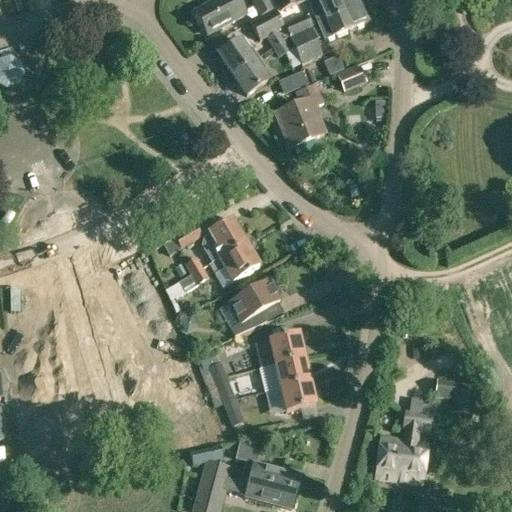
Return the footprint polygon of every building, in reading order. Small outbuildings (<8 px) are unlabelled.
[(219,0),(194,13),(207,37),(245,17),(236,0),(219,0)] [(248,0),(259,19),(274,13),(274,12),(267,0),(248,0)] [(275,0),(281,13),(298,5),(295,0),(275,0)] [(288,37),(289,41),(301,68),(323,58),(315,42),(323,39),(324,42),(368,23),(358,0),(349,0),(343,3),(344,6),(330,12),(333,19),(317,25),(311,27),(288,37)] [(313,0),(307,2),(308,3),(317,25),(333,19),(330,12),(344,6),(343,3),(349,0),(313,0)] [(259,44),(266,40),(285,31),(285,30),(283,26),(283,25),(276,11),(274,12),(274,13),(259,19),(249,24),(259,44)] [(285,30),(285,31),(288,37),(311,27),(306,17),(283,26),(285,30)] [(288,37),(285,31),(266,40),(273,51),(284,43),(288,41),(289,41),(288,37)] [(218,57),(232,78),(254,63),(240,43),(218,57)] [(284,43),(273,51),(278,60),(290,51),(284,43)] [(30,79),(20,56),(0,64),(0,83),(3,90),(30,79)] [(254,63),(232,78),(246,99),(268,84),(254,63)] [(343,94),(366,85),(360,68),(336,78),(343,94)] [(278,82),(283,96),(307,87),(301,73),(278,82)] [(314,109),(324,105),(316,87),(296,96),(299,104),(274,115),(290,151),(325,137),(314,109)] [(208,235),(222,259),(245,245),(231,221),(208,235)] [(174,240),(181,252),(202,240),(195,228),(174,240)] [(181,252),(174,240),(163,246),(163,247),(170,258),(181,252)] [(222,259),(210,266),(216,277),(229,269),(237,283),(260,269),(245,245),(222,259)] [(196,260),(184,268),(190,278),(203,271),(196,260)] [(203,271),(190,278),(196,288),(209,281),(203,271)] [(180,298),(196,288),(190,278),(174,288),(180,298)] [(268,283),(229,305),(241,326),(230,332),(235,339),(267,325),(261,315),(280,303),(277,299),(281,297),(273,284),(270,287),(268,283)] [(271,356),(260,359),(263,371),(274,368),(274,367),(304,360),(298,336),(268,343),(271,356)] [(196,359),(199,369),(207,366),(209,372),(217,369),(211,353),(196,359)] [(268,394),(310,384),(304,360),(274,367),(274,368),(276,378),(265,381),(268,394)] [(207,366),(199,369),(206,387),(214,385),(207,366)] [(217,369),(209,372),(214,385),(227,379),(222,367),(217,369)] [(236,402),(227,379),(214,385),(222,408),(236,402)] [(474,386),(437,382),(435,399),(454,401),(452,415),(471,417),(474,386)] [(316,407),(310,384),(268,394),(270,403),(282,401),(285,415),(316,407)] [(222,408),(214,385),(206,387),(215,410),(222,408)] [(381,441),(376,481),(422,488),(428,447),(417,445),(419,434),(429,435),(431,419),(429,419),(431,404),(410,401),(408,416),(407,416),(404,444),(381,441)] [(244,425),(236,402),(222,408),(230,430),(244,425)] [(189,455),(192,468),(208,464),(215,462),(212,450),(189,455)] [(208,464),(204,476),(222,481),(225,469),(208,464)] [(244,467),(240,480),(249,483),(296,495),(300,479),(253,466),(252,469),(244,467)] [(196,487),(193,500),(199,502),(215,507),(218,508),(224,483),(222,482),(222,481),(204,476),(203,476),(200,488),(196,487)] [(0,477),(0,491),(8,491),(7,477),(0,477)] [(290,511),(291,511),(296,495),(249,483),(245,496),(244,500),(290,511)] [(8,491),(0,491),(0,507),(9,507),(8,491)]
